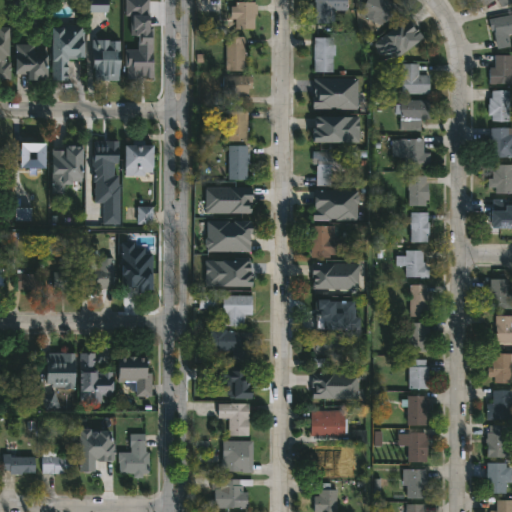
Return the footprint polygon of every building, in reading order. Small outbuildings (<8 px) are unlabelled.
[(151,78),(122,78),(123,46),(135,46),(135,38),(130,38),(130,15),(125,15),(125,0),(145,0),(145,29),(151,29),(151,78)] [(331,10),(331,22),(312,22),(312,0),(345,0),(345,10),(331,10)] [(358,14),(364,0),(387,0),(395,4),(384,27),(358,14)] [(511,0),(478,0),(484,8),(495,0),(502,9),(511,2),(511,0)] [(252,29),(230,29),(230,2),(252,2),(252,29)] [(508,46),(494,48),(489,17),(511,14),(511,32),(506,33),(508,46)] [(423,46),(405,55),(391,27),(409,18),(423,46)] [(51,25),(83,25),(82,58),(65,58),(65,80),(50,79),(51,25)] [(224,70),(224,36),(242,36),(242,70),(224,70)] [(0,80),(8,80),(9,38),(0,37),(0,80)] [(312,72),(312,37),(331,37),(331,72),(312,72)] [(117,40),(117,80),(91,80),(91,40),(117,40)] [(24,79),(24,74),(13,74),(13,44),(45,44),(45,79),(24,79)] [(487,67),(493,67),(493,54),(509,54),(509,83),(487,83),(487,67)] [(427,93),(399,93),(399,63),(416,63),(416,74),(427,74),(427,93)] [(249,93),(221,93),(221,76),(249,76),(249,93)] [(356,112),(313,112),(313,77),(357,78),(356,112)] [(507,121),(487,121),(487,89),(507,89),(507,121)] [(427,99),(427,119),(419,119),(419,129),(399,129),(399,99),(427,99)] [(226,143),(224,143),(224,111),(246,111),(245,143),(246,143),(246,179),(226,179),(226,143)] [(314,144),(314,117),(361,117),(361,144),(314,144)] [(511,156),(487,156),(487,127),(511,127),(511,156)] [(390,157),(390,139),(421,139),(421,152),(427,152),(427,168),(400,168),(400,157),(390,157)] [(19,167),(19,141),(44,142),(44,168),(19,167)] [(118,142),(118,222),(102,222),(101,200),(92,200),(92,142),(118,142)] [(62,192),(51,192),(52,145),(82,146),(81,183),(62,182),(62,192)] [(124,145),(152,145),(152,172),(124,172),(124,145)] [(340,170),(330,170),(330,185),(312,185),(312,151),(340,151),(340,170)] [(511,164),(511,193),(492,193),(492,164),(511,164)] [(407,205),(407,175),(426,175),(426,205),(407,205)] [(250,212),(205,211),(206,183),(250,184),(250,212)] [(314,220),(313,189),(358,188),(358,219),(314,220)] [(507,200),(507,231),(487,231),(487,200),(507,200)] [(137,226),(152,226),(152,209),(137,209),(137,226)] [(408,241),(408,212),(426,212),(426,241),(408,241)] [(247,248),(207,247),(207,220),(248,221),(247,248)] [(310,224),(334,224),(334,257),(310,257),(310,224)] [(121,290),(120,239),(132,238),(132,244),(142,244),(142,249),(151,249),(151,289),(121,290)] [(405,277),(405,249),(424,249),(424,277),(405,277)] [(248,257),(248,288),(229,288),(229,273),(218,273),(218,257),(248,257)] [(109,288),(87,288),(87,258),(109,258),(109,288)] [(314,291),(313,260),(358,259),(358,291),(314,291)] [(51,289),(51,270),(77,270),(77,289),(51,289)] [(37,290),(15,290),(15,273),(37,273),(37,290)] [(506,293),(511,293),(511,308),(486,308),(486,279),(506,279),(506,293)] [(426,284),(426,316),(407,316),(407,284),(426,284)] [(213,293),(213,308),(197,308),(197,293),(213,293)] [(250,296),(250,315),(242,315),(242,326),(221,326),(221,296),(250,296)] [(345,300),(345,322),(313,322),(313,300),(345,300)] [(511,343),(493,343),(493,315),(511,315),(511,343)] [(427,322),(427,352),(405,352),(405,322),(427,322)] [(230,352),(208,351),(208,330),(247,331),(246,361),(229,361),(230,352)] [(341,336),(341,354),(311,354),(311,336),(341,336)] [(111,372),(111,395),(100,395),(100,403),(76,403),(77,353),(96,353),(96,372),(111,372)] [(489,384),(489,354),(510,354),(510,384),(489,384)] [(42,356),(70,356),(70,378),(42,378),(42,356)] [(133,382),(117,382),(117,356),(149,356),(149,396),(133,396),(133,382)] [(406,388),(406,360),(426,360),(426,388),(406,388)] [(233,399),(217,399),(216,368),(246,367),(246,387),(232,387),(233,399)] [(343,400),(314,400),(314,372),(333,372),(333,378),(343,378),(343,400)] [(484,404),(491,404),(491,390),(511,390),(511,420),(484,420),(484,404)] [(405,396),(426,396),(426,425),(405,425),(405,396)] [(216,404),(246,404),(246,435),(227,435),(227,418),(216,418),(216,404)] [(309,410),(343,410),(343,436),(309,436),(309,410)] [(504,457),(484,457),(484,425),(504,425),(504,457)] [(111,461),(93,461),(93,471),(78,471),(78,430),(111,430),(111,461)] [(405,461),(405,432),(425,432),(425,461),(405,461)] [(117,475),(116,452),(128,452),(128,434),(144,433),(146,475),(117,475)] [(250,441),(250,471),(220,471),(220,441),(250,441)] [(315,445),(347,445),(347,463),(332,463),(332,474),(315,474),(315,445)] [(40,453),(69,453),(69,473),(40,473),(40,453)] [(33,456),(33,473),(1,473),(1,456),(33,456)] [(484,493),(484,463),(509,463),(509,493),(484,493)] [(424,469),(424,498),(402,498),(402,469),(424,469)] [(213,508),(213,479),(246,479),(246,508),(213,508)] [(312,511),(312,489),(322,489),(334,489),(334,511),(312,511)] [(487,511),(487,510),(494,510),(494,499),(511,499),(511,511),(487,511)]
